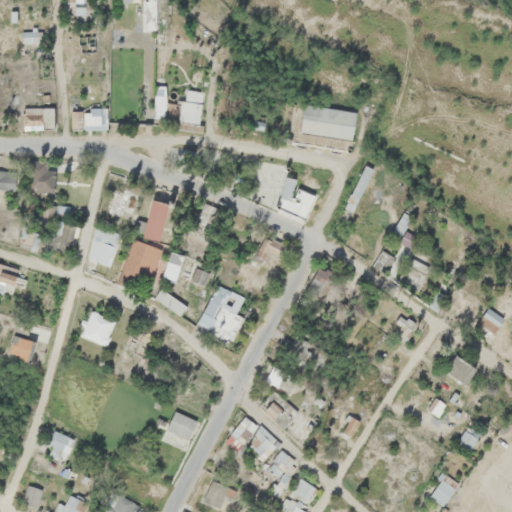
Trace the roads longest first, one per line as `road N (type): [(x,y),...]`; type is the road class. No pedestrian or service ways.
road 1 (residential): [(348,167),(192,139),(109,147),(1,511)]
road 2 (residential): [(169,511),(315,235),(370,112)]
road 3 (residential): [(385,281),(315,235),(109,147),(0,144)]
road 4 (residential): [(0,251),(147,306),(233,390)]
road 5 (residential): [(439,322),(317,511)]
road 6 (residential): [(233,390),(365,511)]
road 7 (residential): [(385,281),(511,372)]
road 8 (residential): [(65,148),(54,0)]
